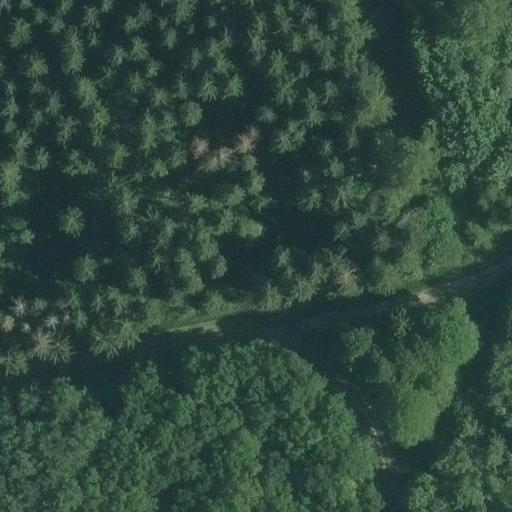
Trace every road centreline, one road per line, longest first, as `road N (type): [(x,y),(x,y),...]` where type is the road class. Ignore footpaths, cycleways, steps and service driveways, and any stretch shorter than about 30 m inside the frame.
road 1 (track): [(0,385),(220,335),(287,340),(332,369),(365,407),(386,475),(385,511)]
road 2 (track): [(511,236),(251,333)]
road 3 (track): [(511,287),(479,332),(387,505)]
